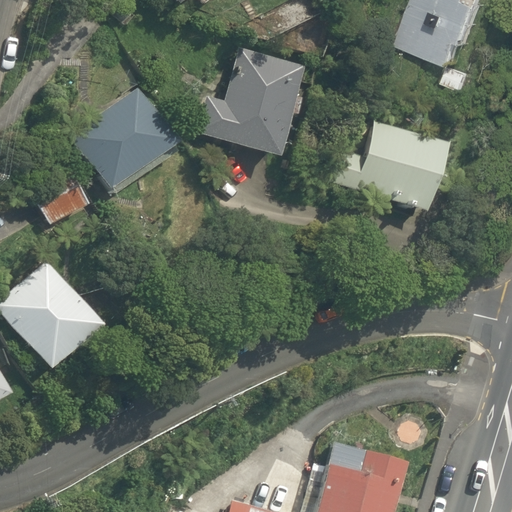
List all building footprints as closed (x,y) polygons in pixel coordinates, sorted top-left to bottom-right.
[(294,0),(261,15),(271,39),(317,19),(309,0),(294,0)] [(464,41),(479,0),(413,0),(397,45),(450,64),(459,40),(464,41)] [(287,97),(298,66),(236,47),(218,102),(201,97),(189,132),(266,157),(281,113),(285,114),(291,98),(287,97)] [(98,189),(163,140),(126,88),(60,137),(98,189)] [(415,211),(437,144),(368,121),(355,157),(336,151),(326,180),(415,211)] [(41,225),(79,204),(60,168),(22,189),(41,225)] [(0,320),(37,368),(92,324),(41,262),(0,295),(0,320)] [(397,444),(409,448),(420,443),(424,429),(419,419),(406,415),(396,421),(392,433),(397,444)] [(385,511),(400,461),(324,440),(304,511),(385,511)] [(222,511),(269,511),(227,499),(222,511)]
